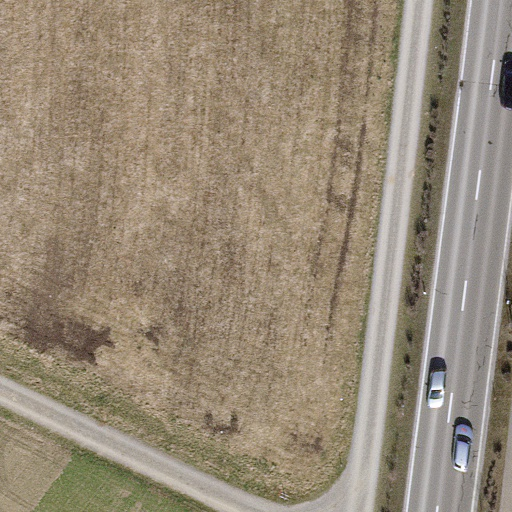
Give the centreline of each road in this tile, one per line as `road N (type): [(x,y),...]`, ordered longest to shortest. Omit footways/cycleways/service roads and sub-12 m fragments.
road 1 (secondary): [(442,511),(506,0)]
road 2 (track): [(414,0),(353,511)]
road 3 (track): [(246,511),(0,403)]
